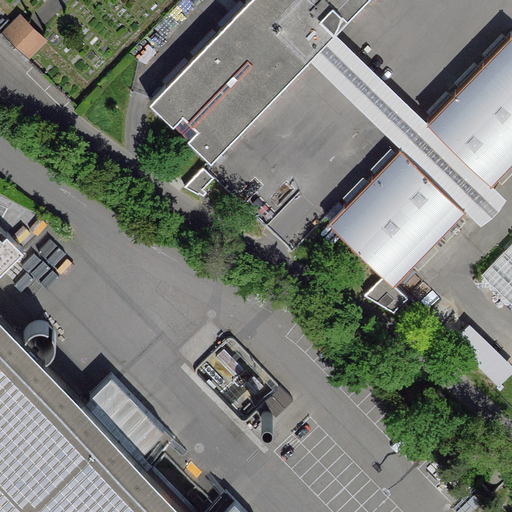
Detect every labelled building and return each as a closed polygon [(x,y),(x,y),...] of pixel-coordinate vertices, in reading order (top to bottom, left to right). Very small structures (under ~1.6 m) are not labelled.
[(310,57),(338,29),(367,0),(248,0),(152,101),(212,159),(310,57)] [(44,41),(19,17),(3,35),(15,46),(28,58),(44,41)] [(338,29),(310,57),(381,127),(401,146),(466,209),(480,222),(508,194),(494,181),(429,119),(408,98),(338,29)] [(511,32),(429,119),(494,181),(511,162),(511,32)] [(466,209),(401,146),(330,220),(384,272),(396,283),(466,209)] [(214,175),(204,165),(186,184),(199,191),(214,175)] [(0,271),(24,248),(0,222),(0,271)] [(511,243),(484,273),(511,299),(511,243)] [(396,283),(384,272),(365,292),(394,310),(408,295),(396,283)] [(0,511),(199,511),(0,304),(0,511)] [(511,354),(474,319),(458,336),(505,380),(511,372),(511,354)] [(216,511),(254,511),(236,493),(216,511)]
